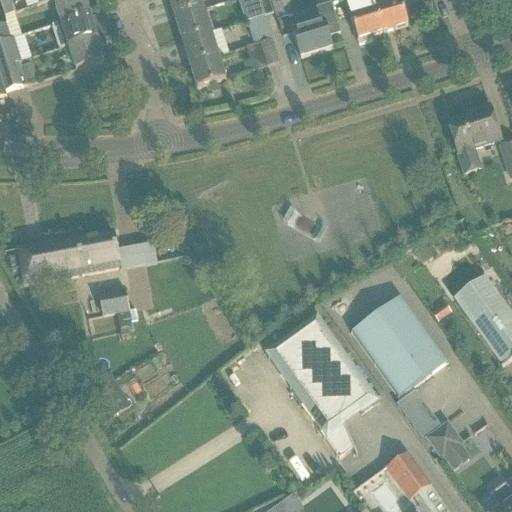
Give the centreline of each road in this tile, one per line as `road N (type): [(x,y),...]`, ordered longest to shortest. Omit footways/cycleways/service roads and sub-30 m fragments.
road 1 (tertiary): [(160,147),(260,126),(470,59)]
road 2 (residential): [(128,511),(0,302)]
road 3 (tertiary): [(0,147),(160,147)]
road 4 (residential): [(160,147),(122,0)]
